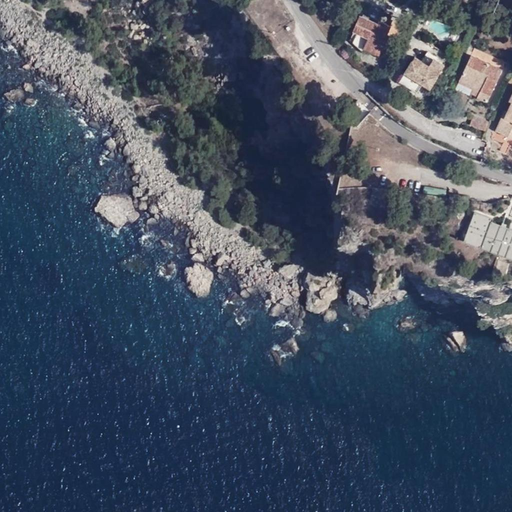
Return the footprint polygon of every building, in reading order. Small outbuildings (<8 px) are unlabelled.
[(402,23),(393,19),(391,24),(382,20),(381,22),(363,15),(357,29),(360,31),(356,40),(369,52),(371,48),(384,54),(388,44),(389,45),(392,35),(396,37),(402,23)] [(479,95),(478,97),(477,98),(487,103),(502,71),(472,56),(459,81),(466,84),(475,89),(477,94),(479,95)] [(445,66),(435,59),(429,67),(416,57),(400,82),(416,94),(422,86),(429,91),(445,66)] [(471,94),(478,97),(479,95),(477,94),(475,89),(466,84),(465,86),(473,91),(471,94)] [(511,96),(509,102),(511,103),(508,113),(505,112),(496,132),(511,139),(511,96)] [(471,127),(478,130),(483,121),(474,118),(471,127)] [(483,121),(478,130),(486,134),(490,124),(483,121)] [(511,216),(507,228),(493,222),(494,220),(476,213),(467,236),(511,253),(511,216)] [(510,264),(498,259),(494,271),(495,271),(493,277),(493,284),(498,286),(502,281),(504,275),(506,275),(510,264)]
